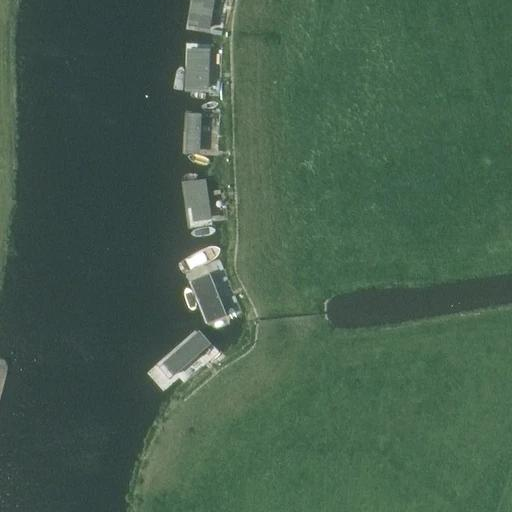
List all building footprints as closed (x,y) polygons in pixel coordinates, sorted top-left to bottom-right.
[(199,0),(196,31),(210,33),(213,0),(199,0)] [(195,95),(209,95),(210,55),(196,55),(195,95)] [(188,155),(202,155),(202,115),(188,115),(188,155)] [(193,187),(199,227),(213,225),(207,185),(193,187)] [(202,288),(218,325),(230,319),(214,283),(202,288)] [(189,350),(159,377),(169,388),(198,361),(189,350)]
